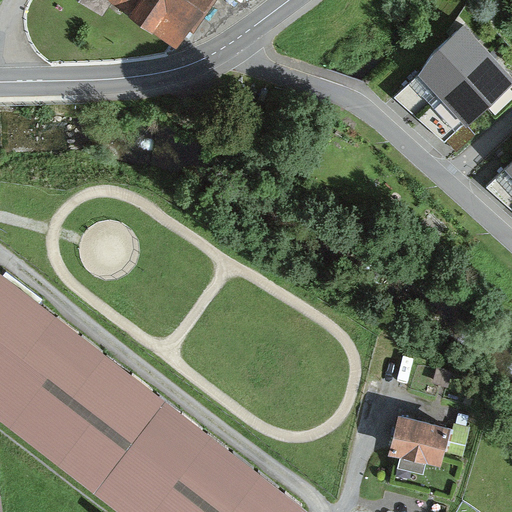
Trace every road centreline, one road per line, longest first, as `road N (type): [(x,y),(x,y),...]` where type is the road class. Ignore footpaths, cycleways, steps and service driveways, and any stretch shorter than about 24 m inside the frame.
road 1 (unknown): [(0,215),(54,229),(52,248),(71,283),(267,431),(304,436),(333,421),(350,392),(347,341),(124,194),(85,193),(71,204)]
road 2 (residential): [(233,42),(252,60),(353,101),(443,181)]
road 3 (tertiary): [(0,81),(152,73),(233,42)]
road 4 (track): [(0,424),(112,511)]
